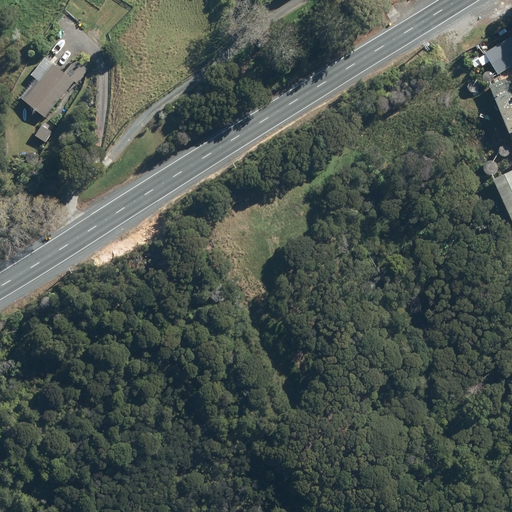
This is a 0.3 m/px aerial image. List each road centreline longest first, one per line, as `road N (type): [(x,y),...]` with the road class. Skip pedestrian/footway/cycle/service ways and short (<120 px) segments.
road 1 (secondary): [(0,285),(451,0)]
road 2 (unknown): [(95,167),(155,113),(241,56),(262,23),(301,0)]
road 3 (unknown): [(95,167),(102,74),(87,36)]
